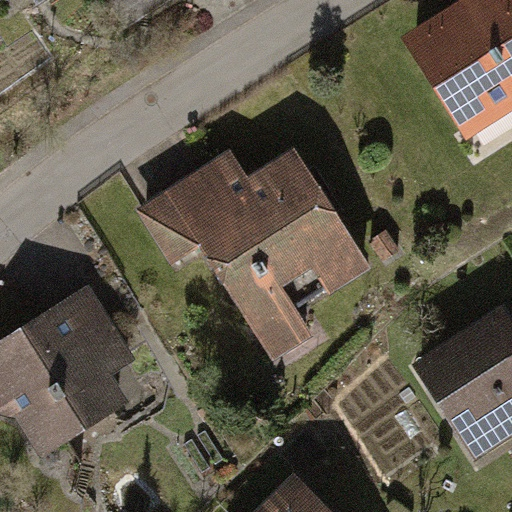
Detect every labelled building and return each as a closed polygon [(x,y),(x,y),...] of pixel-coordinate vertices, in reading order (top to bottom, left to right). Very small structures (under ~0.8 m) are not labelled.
[(511,6),(508,0),(465,0),(398,41),(459,142),(511,109),(511,6)] [(231,159),(132,216),(165,271),(196,254),(264,370),(306,345),(288,314),(362,272),(294,155),(245,184),(231,159)] [(91,296),(0,348),(0,419),(6,416),(32,461),(122,410),(106,381),(132,366),(91,296)] [(511,338),(497,315),(408,374),(472,470),(511,443),(511,338)] [(321,511),(293,483),(262,511),(321,511)]
